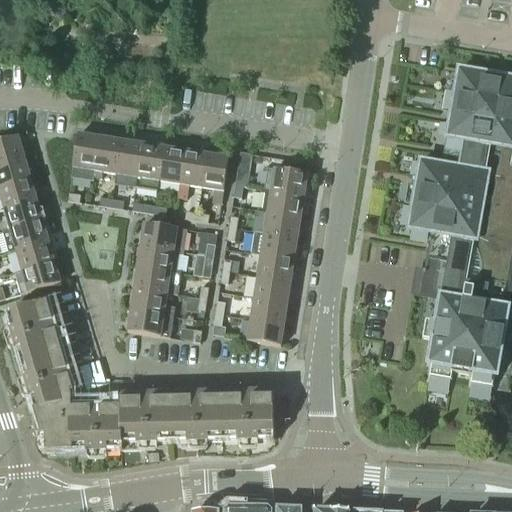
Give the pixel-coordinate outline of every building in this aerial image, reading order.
[(413,209),(409,232),(432,237),(431,243),(429,242),(429,245),(430,245),(429,254),(429,255),(427,263),(425,273),(425,274),(423,273),(423,276),(424,276),(421,295),(420,295),(419,297),(441,301),(440,304),(436,324),(426,322),(422,341),(433,343),(429,367),(431,368),(429,379),(452,383),(453,375),(472,379),(470,386),(492,390),(494,379),(496,379),(508,312),(503,311),(504,303),(508,282),(511,266),(511,82),(459,73),(455,96),(451,117),(447,139),(447,140),(454,142),(449,170),(441,168),(421,165),(416,189),(413,209)] [(78,137),(73,170),(71,180),(92,184),(93,180),(94,180),(100,141),(78,137)] [(0,144),(0,168),(24,161),(18,140),(0,144)] [(100,141),(94,180),(101,181),(102,174),(116,176),(121,144),(100,141)] [(121,144),(116,176),(137,180),(135,190),(136,190),(142,147),(121,144)] [(142,147),(136,190),(157,193),(164,151),(142,147)] [(164,151),(157,193),(159,183),(180,186),(185,154),(164,151)] [(185,154),(180,186),(201,190),(206,157),(185,154)] [(206,157),(201,190),(214,192),(212,205),(221,206),(228,161),(206,157)] [(0,190),(30,182),(24,161),(0,168),(0,190)] [(265,170),(261,192),(304,199),(308,177),(265,170)] [(237,177),(235,188),(243,189),(245,178),(237,177)] [(0,190),(0,197),(4,212),(36,203),(30,182),(0,190)] [(235,188),(233,199),(241,201),(243,189),(235,188)] [(261,192),(258,213),(301,220),(304,199),(261,192)] [(68,204),(80,206),(81,198),(69,196),(68,204)] [(101,201),(100,209),(111,210),(112,202),(101,201)] [(112,202),(111,210),(123,212),(124,204),(112,202)] [(4,212),(10,233),(42,224),(36,203),(4,212)] [(144,207),(142,215),(153,217),(155,209),(144,207)] [(155,209),(153,217),(166,219),(167,211),(155,209)] [(267,216),(264,236),(297,241),(301,220),(258,213),(258,215),(267,216)] [(184,222),(196,224),(197,216),(186,214),(184,222)] [(197,216),(196,224),(208,226),(209,218),(197,216)] [(230,220),(229,230),(237,232),(238,221),(230,220)] [(10,233),(16,253),(48,244),(42,224),(10,233)] [(187,233),(144,227),(141,249),(184,256),(187,233)] [(234,244),(237,232),(229,230),(227,243),(234,244)] [(254,235),(251,256),(294,263),(297,241),(264,236),(254,235)] [(16,253),(22,274),(54,265),(48,244),(16,253)] [(207,248),(205,259),(213,260),(215,249),(207,248)] [(184,256),(141,249),(137,270),(181,277),(184,256)] [(261,259),(257,279),(290,284),(294,263),(251,256),(251,258),(261,259)] [(213,260),(205,259),(199,258),(197,270),(212,273),(213,260)] [(224,263),(222,273),(230,274),(232,264),(224,263)] [(20,298),(28,296),(60,287),(54,265),(22,274),(22,275),(14,277),(20,298)] [(181,277),(137,270),(134,291),(178,298),(181,277)] [(222,273),(220,286),(228,287),(230,274),(222,273)] [(257,279),(254,300),(287,305),(290,284),(257,279)] [(201,290),(199,301),(207,303),(208,291),(201,290)] [(134,291),(131,313),(173,319),(174,310),(165,309),(167,296),(134,291)] [(254,300),(251,321),(283,327),(287,305),(254,300)] [(199,301),(198,313),(205,314),(207,303),(199,301)] [(19,314),(6,318),(10,333),(15,352),(24,382),(30,400),(30,401),(31,406),(41,438),(41,439),(45,439),(46,453),(41,453),(41,456),(86,455),(106,454),(137,453),(148,453),(148,446),(157,446),(188,445),(207,445),(238,444),(258,443),(274,443),(274,434),(273,402),(273,394),(120,398),(120,405),(72,406),(71,397),(79,394),(53,304),(52,304),(23,312),(19,314)] [(217,305),(215,316),(223,317),(225,306),(217,305)] [(131,313),(127,335),(169,341),(173,319),(131,313)] [(215,316),(214,328),(221,329),(223,317),(215,316)] [(251,321),(247,343),(280,349),(283,327),(251,321)] [(194,332),(192,345),(199,346),(201,333),(194,332)]
